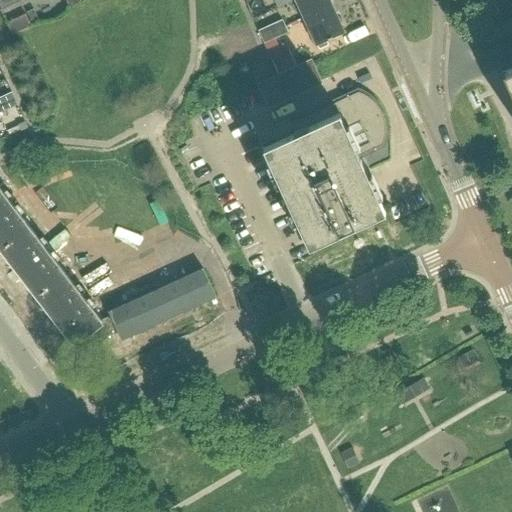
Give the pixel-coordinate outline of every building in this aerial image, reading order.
[(0,0),(0,4),(2,8),(0,9),(0,10),(23,0),(0,0)] [(305,23),(334,10),(329,0),(297,0),(295,1),(305,23)] [(334,10),(305,23),(316,46),(317,46),(320,49),(327,45),(327,41),(345,33),(334,10)] [(12,35),(31,26),(26,14),(6,23),(12,35)] [(270,25),(276,38),(288,33),(282,20),(270,25)] [(264,44),(276,38),(270,25),(258,31),(264,44)] [(311,60),(279,75),(274,77),(284,100),(321,83),(320,80),(311,60)] [(511,68),(502,73),(511,96),(511,68)] [(269,107),(284,100),(274,77),(258,84),(259,86),(269,107)] [(271,164),(280,184),(282,188),(291,207),(293,212),(302,230),(304,236),(309,246),(310,246),(385,212),(359,155),(382,145),(383,141),(384,138),(385,134),(385,130),(385,127),(384,123),(384,120),(383,116),(381,113),(380,110),(378,107),(376,104),(373,101),(370,99),(368,96),(364,94),(361,93),(358,91),(290,122),(289,119),(257,133),(262,144),(276,137),(278,140),(263,147),(269,158),(271,164)] [(0,98),(6,111),(18,105),(12,92),(0,98)] [(106,322),(119,342),(207,284),(189,256),(93,320),(0,181),(0,250),(66,349),(106,322)] [(489,368),(482,354),(471,359),(478,373),(489,368)] [(428,388),(422,379),(394,395),(399,405),(428,388)] [(355,445),(340,452),(345,462),(360,456),(355,445)]
